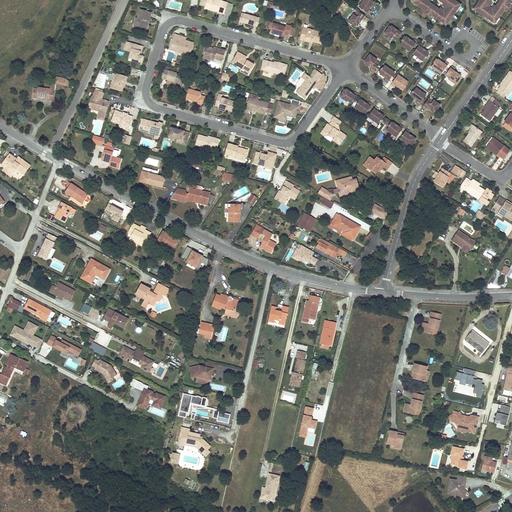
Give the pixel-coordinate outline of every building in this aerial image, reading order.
[(226,4),(212,0),(205,0),(204,7),(210,8),(209,11),(224,15),(226,4)] [(363,4),(360,8),(360,9),(367,13),(368,14),(371,11),(369,9),(374,2),(372,1),(370,0),(369,0),(369,1),(368,0),(364,0),(362,3),(363,4)] [(414,0),(419,3),(418,4),(440,19),(441,18),(447,23),(458,7),(456,5),(458,2),(455,0),(414,0)] [(479,0),(476,5),(480,8),(478,11),(493,21),(498,14),(500,15),(510,0),(479,0)] [(147,23),(149,13),(138,9),(135,18),(134,18),(132,24),(136,25),(134,31),(142,33),(145,23),(147,23)] [(364,21),(366,17),(365,16),(358,12),(355,16),(354,15),(350,21),(353,24),(352,25),(356,28),(362,20),(364,21)] [(259,18),(241,13),(239,22),(256,27),(259,18)] [(285,27),(273,24),(271,30),(270,33),(282,37),(283,35),(289,36),(291,27),(285,25),(285,27)] [(487,24),(483,28),(488,34),(493,30),(487,24)] [(392,38),(395,41),(401,32),(398,30),(397,32),(389,26),(387,30),(388,31),(385,34),(391,38),(392,38)] [(323,34),(307,30),(306,34),(302,33),(300,40),(311,44),(312,42),(320,44),(323,34)] [(172,35),(168,50),(174,52),(175,48),(189,52),(192,43),(185,41),(177,39),(178,37),(172,35)] [(411,42),(403,36),(401,40),(402,41),(399,44),(406,49),(406,48),(410,50),(416,42),(413,40),(411,42)] [(143,46),(126,41),(124,49),(131,51),(129,57),(132,58),(138,59),(137,63),(141,64),(143,57),(139,55),(140,51),(142,51),(143,46)] [(423,46),(419,44),(413,52),(417,55),(416,56),(423,60),(425,57),(426,57),(429,54),(422,48),(423,46)] [(213,50),(205,48),(203,56),(214,59),(222,61),(224,51),(213,48),(213,50)] [(245,58),(237,53),(231,63),(248,73),(253,65),(244,59),(245,58)] [(370,69),(373,71),(380,62),(376,60),(377,58),(371,54),(368,58),(367,57),(364,62),(372,67),(370,69)] [(443,63),(436,58),(433,62),(434,63),(431,66),(437,71),(438,70),(442,72),(448,64),(445,62),(443,63)] [(276,64),(262,61),(260,70),(283,76),(286,65),(276,63),(276,64)] [(391,68),(385,64),(382,68),(381,67),(378,71),(386,77),(384,79),(388,81),(394,72),(390,69),(391,68)] [(454,68),(451,66),(445,74),(449,77),(448,78),(455,82),(457,79),(458,80),(461,76),(453,70),(454,68)] [(511,71),(510,70),(504,79),(506,81),(502,86),(501,85),(499,89),(508,96),(511,90),(511,71)] [(163,71),(161,79),(173,83),(172,88),(179,90),(183,76),(163,71)] [(127,77),(116,74),(114,84),(111,83),(109,88),(121,92),(123,87),(124,87),(127,77)] [(305,82),(296,93),(304,99),(313,87),(314,88),(318,84),(317,83),(316,82),(314,81),(310,78),(305,74),(301,79),(305,82)] [(312,74),(310,78),(314,81),(316,82),(317,83),(320,80),(319,79),(313,75),(312,74)] [(402,78),(397,74),(391,83),(394,86),(396,84),(404,89),(406,85),(405,84),(408,80),(403,77),(402,78)] [(53,101),(55,84),(44,82),(44,87),(38,86),(38,88),(34,87),(32,97),(37,98),(37,95),(44,97),(44,99),(53,101)] [(422,91),(416,87),(413,91),(412,90),(409,94),(417,100),(416,101),(419,104),(426,95),(421,92),(422,91)] [(102,99),(103,92),(95,89),(93,97),(92,97),(90,103),(94,105),(93,108),(100,110),(97,118),(103,120),(108,101),(102,99)] [(347,100),(351,103),(357,95),(354,92),(353,94),(345,89),(344,90),(342,92),(343,93),(340,97),(346,101),(347,100)] [(200,93),(188,90),(185,99),(197,103),(197,104),(201,105),(203,97),(199,96),(200,93)] [(221,96),(218,95),(215,105),(218,107),(218,108),(232,112),(235,102),(221,98),(221,96)] [(485,109),(481,114),(491,121),(501,107),(498,105),(501,101),(495,97),(492,101),(490,99),(487,103),(488,104),(485,109)] [(258,101),(249,98),(246,109),(265,115),(265,112),(272,114),(274,106),(268,104),(258,101)] [(432,101),(428,98),(422,107),(426,110),(427,108),(435,113),(438,109),(436,108),(439,104),(433,100),(432,101)] [(366,105),(358,99),(356,103),(357,103),(354,108),(360,112),(360,111),(365,114),(371,105),(367,103),(366,105)] [(290,106),(278,103),(274,117),(279,118),(284,120),(286,116),(294,118),(296,111),(298,111),(299,106),(291,104),(290,106)] [(378,109),(374,107),(368,116),(373,119),(372,120),(378,124),(381,120),(382,121),(385,117),(377,111),(378,109)] [(129,126),(132,116),(115,110),(111,121),(120,123),(129,126)] [(339,127),(342,122),(340,121),(336,118),(333,122),(334,123),(339,127)] [(157,125),(141,120),(138,130),(139,131),(147,133),(149,134),(154,135),(157,136),(159,136),(162,124),(158,123),(157,125)] [(398,126),(390,121),(388,124),(389,125),(386,130),(392,133),(392,132),(397,136),(403,127),(399,124),(398,126)] [(339,127),(334,123),(331,127),(339,133),(340,132),(339,127)] [(483,131),(472,123),(470,126),(471,127),(472,128),(469,132),(464,140),(473,146),(483,131)] [(339,133),(331,127),(328,131),(326,130),(322,134),(326,137),(330,136),(334,139),(334,140),(342,146),(348,137),(340,132),(339,133)] [(190,133),(170,128),(168,138),(176,140),(187,143),(190,133)] [(409,131),(406,128),(399,137),(404,140),(403,141),(409,146),(412,141),(414,142),(416,139),(408,133),(409,131)] [(121,142),(129,145),(132,136),(123,134),(121,142)] [(101,137),(94,135),(92,142),(100,145),(102,137),(101,137)] [(207,139),(198,136),(196,144),(211,149),(211,148),(216,149),(219,141),(208,137),(207,139)] [(489,149),(496,155),(497,154),(498,153),(491,146),(496,138),(494,136),(486,146),(489,148),(489,149)] [(511,150),(496,138),(491,146),(498,153),(497,154),(504,159),(511,150)] [(238,146),(228,144),(225,154),(235,157),(235,158),(240,160),(240,157),(246,159),(248,150),(238,148),(238,146)] [(111,149),(104,147),(100,161),(109,164),(109,166),(118,169),(120,159),(112,157),(114,150),(111,149)] [(16,168),(20,171),(23,173),(29,165),(17,156),(15,158),(9,153),(0,165),(4,167),(12,173),(16,168)] [(258,154),(255,153),(253,163),(264,166),(267,167),(268,165),(272,166),(275,155),(267,153),(266,156),(262,155),(258,154)] [(376,160),(371,157),(367,162),(371,165),(369,166),(374,170),(373,172),(377,174),(379,171),(381,168),(383,170),(385,168),(389,170),(394,162),(387,157),(384,161),(379,157),(376,160)] [(367,162),(364,166),(373,172),(374,170),(369,166),(371,165),(367,162)] [(455,163),(451,170),(459,175),(464,169),(455,163)] [(442,166),(433,180),(442,186),(451,172),(442,166)] [(2,169),(11,175),(12,173),(4,167),(2,169)] [(229,185),(236,175),(225,172),(220,180),(229,185)] [(165,178),(148,173),(145,183),(162,188),(165,178)] [(352,176),(341,179),(342,182),(338,183),(339,188),(337,188),(338,193),(340,192),(342,196),(346,195),(346,198),(351,197),(350,194),(354,193),(356,192),(355,189),(354,184),(359,183),(358,178),(353,179),(352,176)] [(472,180),(467,177),(462,184),(466,187),(464,189),(479,199),(479,200),(487,205),(495,194),(492,192),(492,191),(487,188),(486,190),(479,186),(475,183),(476,180),(473,178),(472,180)] [(294,185),(285,180),(282,185),(285,187),(282,193),(279,191),(275,199),(281,203),(284,197),(286,198),(288,196),(295,200),(300,191),(292,187),(294,185)] [(82,202),(88,193),(71,182),(68,187),(65,191),(82,202)] [(185,191),(176,189),(171,197),(181,200),(184,201),(189,199),(191,198),(198,200),(197,203),(207,205),(210,193),(201,191),(201,192),(196,191),(197,186),(188,184),(187,188),(192,189),(191,192),(187,194),(185,191)] [(333,188),(327,189),(327,191),(321,188),(318,194),(323,197),(330,201),(334,194),(333,189),(333,188)] [(254,195),(250,202),(255,205),(259,198),(254,195)] [(506,200),(500,196),(492,208),(499,213),(503,216),(504,217),(511,222),(511,220),(511,204),(511,206),(504,202),(506,200)] [(333,203),(328,200),(324,197),(320,205),(324,207),(329,210),(333,203)] [(65,221),(70,211),(75,214),(77,211),(72,208),(61,202),(59,206),(62,208),(60,210),(59,212),(58,211),(56,216),(65,221)] [(389,211),(376,203),(372,210),(386,217),(389,211)] [(109,204),(106,209),(110,211),(109,212),(115,215),(112,220),(118,223),(124,213),(112,206),(109,204)] [(241,222),(242,204),(229,204),(229,208),(230,208),(230,215),(229,222),(241,222)] [(491,210),(502,218),(503,216),(499,213),(492,208),(491,210)] [(50,213),(46,219),(52,222),(55,216),(50,213)] [(307,214),(300,227),(312,233),(319,221),(307,214)] [(361,227),(340,215),(337,220),(334,218),(328,227),(331,229),(332,228),(334,225),(344,231),(343,233),(354,239),(361,227)] [(141,228),(133,224),(129,231),(133,234),(130,239),(132,240),(137,243),(143,246),(150,233),(144,230),(143,231),(140,230),(141,228)] [(342,236),(352,242),(354,239),(343,233),(344,231),(334,225),(332,228),(337,231),(336,233),(342,236)] [(269,239),(272,234),(264,230),(263,231),(256,227),(252,234),(259,239),(259,240),(262,241),(265,243),(262,248),(271,253),(277,243),(269,239)] [(469,254),(476,243),(458,230),(453,238),(464,246),(463,248),(462,249),(469,254)] [(164,245),(169,248),(174,251),(180,239),(162,231),(157,240),(165,244),(164,245)] [(47,256),(56,238),(48,233),(37,255),(41,257),(42,253),(47,256)] [(463,248),(464,246),(453,238),(452,240),(463,248)] [(337,247),(322,239),(317,248),(331,256),(335,258),(337,254),(344,258),(347,253),(340,249),(337,247)] [(314,253),(301,246),(299,250),(297,249),(292,257),(301,263),(308,262),(314,265),(318,259),(312,256),(314,253)] [(188,260),(187,262),(199,268),(202,262),(206,264),(207,258),(196,253),(197,251),(193,250),(191,255),(184,252),(182,256),(188,260)] [(90,283),(93,279),(95,274),(104,279),(109,269),(91,259),(80,277),(90,283)] [(155,265),(153,270),(158,273),(161,268),(155,265)] [(506,275),(510,268),(505,265),(501,272),(506,275)] [(95,276),(93,282),(101,286),(104,281),(95,276)] [(163,293),(166,294),(170,287),(159,281),(155,288),(163,293)] [(70,300),(71,299),(75,291),(58,282),(56,287),(54,290),(53,291),(59,295),(58,297),(58,298),(62,300),(64,297),(70,300)] [(150,288),(141,283),(135,293),(144,298),(141,304),(147,307),(149,303),(153,304),(158,294),(153,292),(149,290),(150,288)] [(54,290),(56,287),(53,286),(49,292),(58,297),(59,295),(53,291),(54,290)] [(153,292),(158,294),(153,304),(154,305),(156,300),(159,301),(163,293),(155,288),(153,292)] [(212,306),(220,309),(221,307),(226,309),(238,311),(239,307),(238,306),(239,300),(233,299),(233,298),(233,297),(232,297),(232,296),(231,296),(231,295),(230,295),(229,295),(229,296),(228,296),(228,297),(228,298),(227,298),(228,298),(228,299),(220,296),(216,294),(212,306)] [(301,322),(307,323),(309,318),(314,319),(319,296),(310,294),(308,300),(306,299),(301,322)] [(17,311),(19,307),(21,303),(13,298),(9,306),(17,311)] [(46,320),(48,316),(51,311),(29,300),(24,309),(46,320)] [(91,307),(85,303),(81,310),(83,312),(84,311),(88,313),(91,307)] [(268,321),(271,322),(273,322),(274,319),(279,320),(278,323),(284,325),(288,307),(282,306),(281,311),(276,310),(277,307),(271,306),(268,321)] [(110,320),(114,312),(108,309),(104,317),(110,320)] [(128,319),(114,312),(110,320),(107,326),(111,328),(112,327),(114,323),(123,328),(128,319)] [(424,333),(428,334),(432,335),(433,329),(437,330),(440,315),(431,313),(428,325),(426,324),(424,333)] [(325,319),(319,343),(320,344),(319,347),(329,349),(329,346),(330,346),(336,322),(325,319)] [(204,338),(211,340),(214,325),(206,323),(201,322),(199,329),(199,333),(198,334),(204,335),(204,338)] [(38,339),(32,336),(37,327),(28,323),(24,332),(19,329),(14,338),(22,342),(23,340),(28,343),(34,346),(38,339)] [(112,327),(121,332),(123,328),(114,323),(112,327)] [(10,336),(14,338),(19,329),(15,327),(10,336)] [(482,353),(485,349),(489,344),(472,331),(465,340),(482,353)] [(81,351),(61,341),(60,344),(56,342),(57,340),(51,337),(46,345),(52,348),(53,347),(57,349),(56,350),(61,353),(60,355),(65,357),(68,352),(73,355),(77,358),(81,351)] [(39,349),(42,341),(38,339),(34,346),(39,349)] [(106,350),(93,343),(89,349),(91,350),(102,356),(106,350)] [(124,346),(119,356),(126,360),(127,357),(131,359),(132,357),(140,361),(139,364),(143,366),(141,368),(149,372),(154,362),(143,356),(145,352),(137,348),(135,352),(124,346)] [(296,359),(293,375),(291,374),(290,380),(294,381),(293,385),(299,386),(305,360),(303,360),(304,356),(296,354),(295,358),(296,359)] [(5,367),(4,369),(12,373),(13,371),(14,367),(23,371),(27,362),(11,355),(6,367),(5,367)] [(116,376),(110,366),(99,360),(98,362),(95,360),(92,366),(95,368),(94,370),(103,374),(103,373),(105,374),(109,380),(116,376)] [(211,377),(212,369),(216,370),(217,365),(206,363),(205,367),(199,366),(189,368),(192,378),(196,377),(204,379),(208,376),(211,377)] [(426,367),(415,364),(413,372),(415,373),(414,379),(425,382),(426,375),(425,375),(426,370),(426,367)] [(480,389),(483,378),(476,376),(477,372),(457,368),(456,377),(470,380),(468,389),(475,391),(474,396),(478,397),(480,388),(480,389)] [(0,381),(7,385),(12,373),(4,369),(1,375),(0,374),(0,381)] [(511,369),(508,369),(502,395),(511,397),(511,369)] [(118,378),(116,376),(109,380),(105,374),(103,373),(103,374),(109,383),(118,378)] [(147,391),(148,387),(134,381),(131,387),(143,392),(144,391),(145,390),(147,391)] [(142,400),(139,407),(145,410),(149,400),(154,401),(152,405),(160,408),(164,398),(157,395),(156,396),(153,394),(153,393),(147,391),(145,390),(144,391),(143,392),(140,399),(142,400)] [(205,405),(207,397),(203,396),(203,397),(200,397),(201,396),(197,395),(197,396),(183,393),(179,416),(186,418),(187,412),(189,413),(191,402),(205,405)] [(405,414),(409,415),(413,416),(415,410),(420,411),(423,396),(413,394),(411,406),(407,405),(405,414)] [(506,427),(511,408),(501,406),(499,414),(497,414),(495,424),(506,427)] [(313,408),(305,407),(299,436),(305,437),(308,427),(315,428),(317,421),(311,420),(313,408)] [(231,415),(219,412),(219,411),(215,411),(213,418),(218,419),(217,421),(229,424),(231,415)] [(463,416),(461,415),(459,412),(458,413),(453,412),(453,414),(447,417),(450,422),(455,423),(455,424),(456,426),(457,427),(461,428),(460,432),(465,433),(466,432),(474,434),(475,428),(472,428),(473,424),(476,425),(478,418),(471,416),(465,419),(463,418),(463,416)] [(197,445),(197,446),(196,447),(205,456),(209,452),(207,450),(210,447),(203,440),(199,439),(200,436),(188,433),(189,430),(182,429),(179,441),(183,442),(184,444),(186,444),(186,443),(197,445)] [(389,431),(386,443),(389,444),(394,445),(394,447),(400,448),(403,437),(396,435),(397,433),(389,431)] [(511,441),(511,442),(508,454),(505,454),(503,462),(506,463),(507,459),(511,460),(511,441)] [(461,461),(463,451),(452,448),(450,456),(452,457),(451,460),(450,464),(455,465),(459,466),(459,469),(465,471),(467,463),(461,461)] [(178,464),(180,455),(178,454),(177,461),(171,460),(171,463),(178,464)] [(495,474),(497,464),(492,462),(493,459),(485,457),(482,470),(495,474)] [(280,476),(269,474),(266,488),(264,487),(261,498),(275,501),(280,476)] [(457,481),(449,479),(447,493),(452,495),(452,496),(463,498),(464,495),(465,494),(463,491),(465,483),(457,481)]
